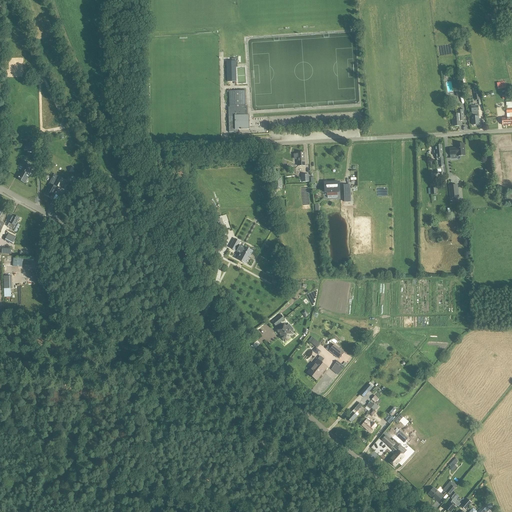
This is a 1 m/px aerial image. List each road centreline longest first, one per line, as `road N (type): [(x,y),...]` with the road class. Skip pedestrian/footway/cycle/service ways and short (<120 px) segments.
road 1 (unclassified): [(56,219),(91,189),(165,148),(511,129)]
road 2 (unclassified): [(420,511),(148,276),(56,219)]
road 3 (track): [(0,371),(118,385),(197,408),(258,438),(359,511)]
road 4 (track): [(129,388),(130,511)]
